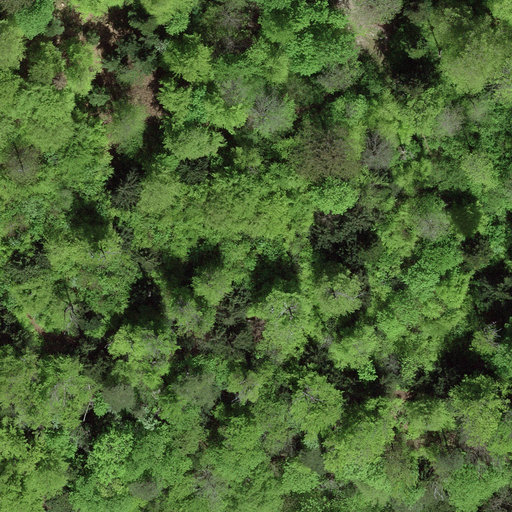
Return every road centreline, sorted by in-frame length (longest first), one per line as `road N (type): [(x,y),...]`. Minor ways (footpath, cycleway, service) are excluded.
road 1 (track): [(180,288),(208,270),(247,219),(365,46)]
road 2 (track): [(456,240),(425,149),(344,0)]
